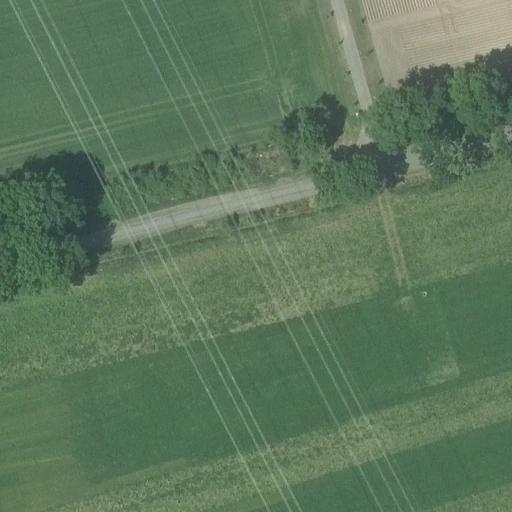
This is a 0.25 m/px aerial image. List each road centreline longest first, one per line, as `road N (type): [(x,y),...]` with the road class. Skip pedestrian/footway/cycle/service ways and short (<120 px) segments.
road 1 (unclassified): [(0,263),(377,167)]
road 2 (unclassified): [(377,167),(330,0)]
road 3 (unclassified): [(377,167),(511,132)]
